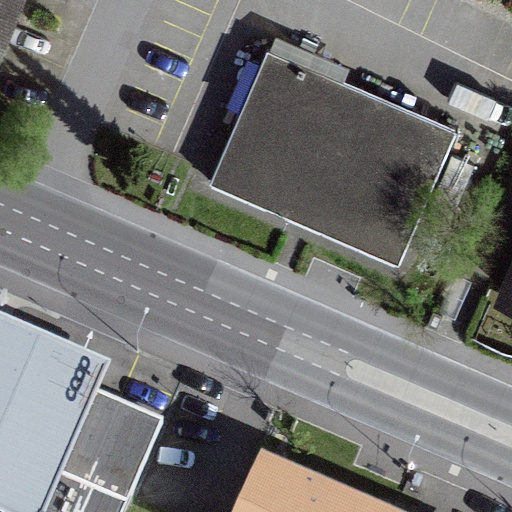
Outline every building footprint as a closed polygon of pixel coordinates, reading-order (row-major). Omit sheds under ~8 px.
[(0,0),(0,34),(14,0),(0,0)] [(458,128),(267,46),(208,180),(399,263),(458,128)] [(111,360),(0,312),(0,508),(9,511),(37,511),(90,392),(97,395),(111,360)] [(419,337),(439,345),(443,337),(423,329),(419,337)] [(37,511),(124,511),(163,423),(97,395),(90,392),(37,511)] [(356,511),(262,471),(244,511),(356,511)]
